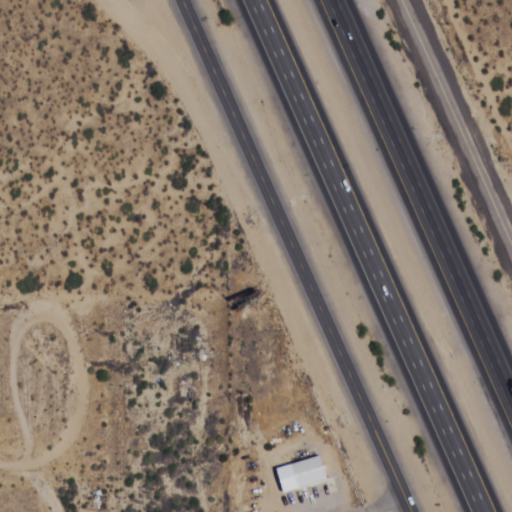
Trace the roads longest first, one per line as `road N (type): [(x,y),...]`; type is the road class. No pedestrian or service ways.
road 1 (motorway): [(252,0),(483,511)]
road 2 (tertiary): [(184,0),(410,511)]
road 3 (motorway): [(511,410),(329,0)]
road 4 (residential): [(404,0),(511,242)]
